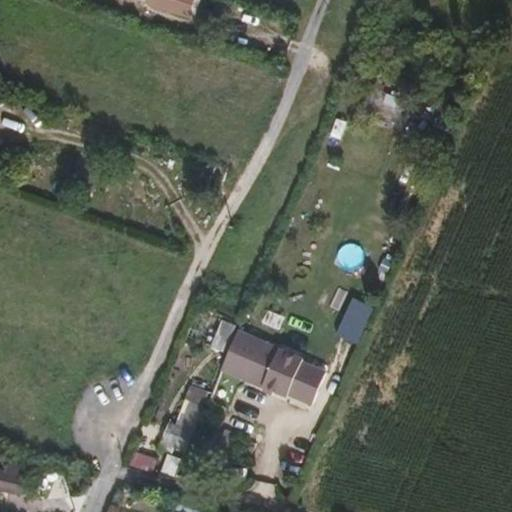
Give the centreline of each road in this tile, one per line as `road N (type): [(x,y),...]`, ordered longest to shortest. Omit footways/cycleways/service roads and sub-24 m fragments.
road 1 (residential): [(120,451),(199,261),(276,126),(324,0)]
road 2 (residential): [(120,451),(352,511)]
